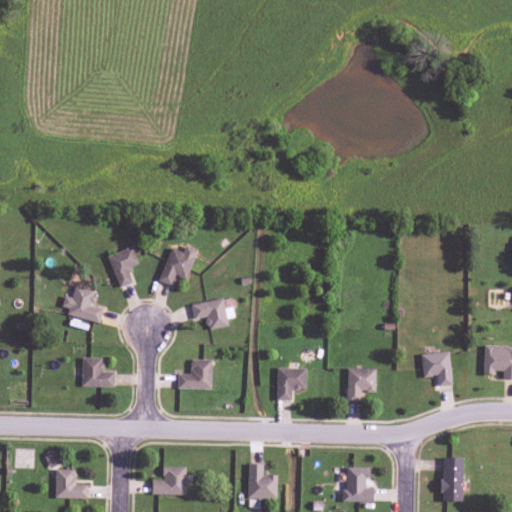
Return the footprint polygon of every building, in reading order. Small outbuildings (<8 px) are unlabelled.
[(196,250),(183,245),(181,252),(170,247),(157,281),(172,287),(176,277),(185,280),(196,250)] [(118,288),(131,282),(126,271),(138,265),(130,246),(105,257),(118,288)] [(98,323),(102,310),(91,306),(95,292),(74,286),(70,298),(63,296),(59,311),(98,323)] [(204,318),(206,330),(227,327),(221,299),(189,305),(192,320),(204,318)] [(481,375),(492,375),(492,371),(501,372),(501,379),(511,379),(511,346),(482,346),(481,375)] [(419,355),(422,378),(434,376),(436,387),(451,385),(447,352),(419,355)] [(80,387),(112,388),(112,372),(101,372),(101,358),(81,358),(80,387)] [(211,360),(189,360),(189,374),(176,374),(175,389),(210,390),(211,360)] [(275,400),(290,401),(290,390),(304,390),(305,369),(275,368),(275,400)] [(374,369),(345,368),(345,401),(360,402),(360,392),(374,392),(374,369)] [(47,469),(59,465),(55,453),(43,457),(47,469)] [(461,458),(440,457),(439,501),(460,502),(461,458)] [(275,499),(275,476),(261,475),(261,464),(246,464),(246,498),(275,499)] [(150,496),(185,495),(184,466),(161,467),(161,480),(150,480),(150,496)] [(368,468),(345,467),(344,490),(341,490),(341,501),(371,502),(372,488),(364,488),(364,479),(368,479),(368,468)] [(86,485),(74,485),(74,470),(54,469),(53,498),(86,499),(86,485)]
